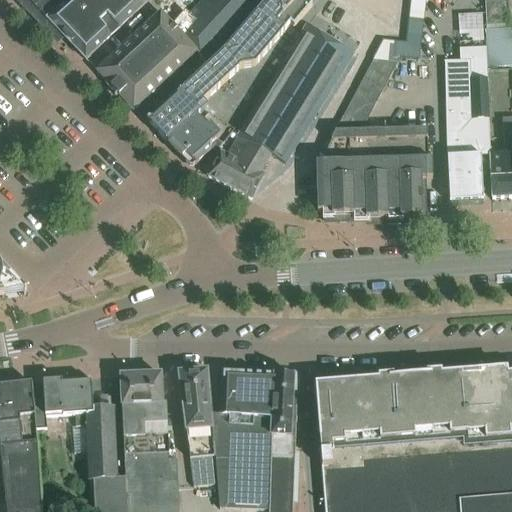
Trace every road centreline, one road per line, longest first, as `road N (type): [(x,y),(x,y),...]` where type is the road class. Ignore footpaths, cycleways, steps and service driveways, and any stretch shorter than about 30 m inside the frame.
road 1 (unclassified): [(82,328),(113,353),(511,345)]
road 2 (tertiary): [(224,278),(511,262)]
road 3 (tertiary): [(82,328),(224,278)]
road 4 (unclassified): [(39,277),(146,176)]
road 5 (unclassified): [(0,32),(105,134)]
road 6 (unclassified): [(224,278),(193,227),(146,176)]
